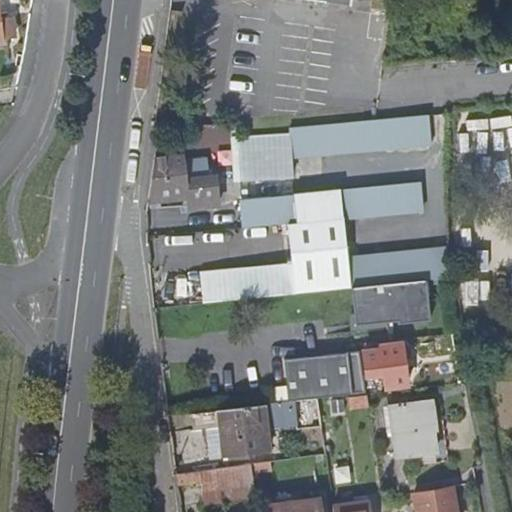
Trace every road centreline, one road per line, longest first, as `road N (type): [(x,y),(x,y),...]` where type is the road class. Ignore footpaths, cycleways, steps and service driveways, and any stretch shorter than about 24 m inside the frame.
road 1 (residential): [(167,511),(123,256),(85,235)]
road 2 (primary): [(85,235),(114,0)]
road 3 (residential): [(55,0),(33,116),(0,167)]
road 4 (residential): [(340,98),(511,80)]
road 5 (primary): [(67,381),(85,235)]
road 6 (primary): [(53,511),(67,381)]
